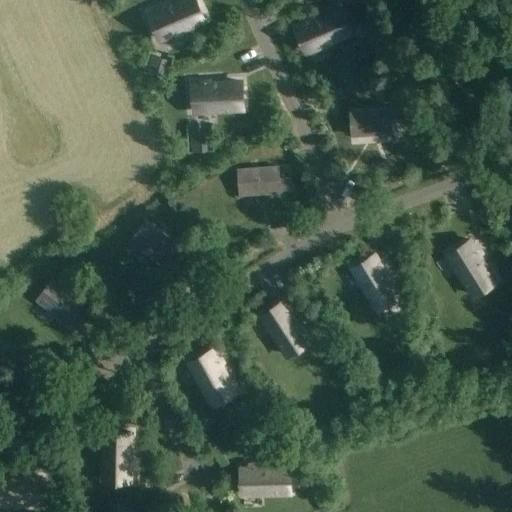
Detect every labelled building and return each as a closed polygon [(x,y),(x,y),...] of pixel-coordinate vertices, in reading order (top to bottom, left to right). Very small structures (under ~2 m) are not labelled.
[(160,38),(205,18),(196,0),(181,0),(165,7),(164,5),(157,8),(158,10),(150,14),(160,38)] [(296,26),(307,50),(351,31),(341,7),(312,20),(310,17),(304,20),(305,23),(296,26)] [(367,54),(355,44),(349,51),(361,61),(367,54)] [(156,60),(151,59),(148,72),(161,75),(163,67),(154,65),(156,60)] [(193,84),(194,110),(243,107),(242,81),(210,83),(209,80),(202,81),(202,83),(193,84)] [(350,109),(352,133),(392,130),(391,106),(350,109)] [(208,150),(207,132),(192,133),(193,151),(208,150)] [(281,192),(279,165),(237,167),(238,195),(281,192)] [(162,267),(179,245),(145,219),(129,241),(162,267)] [(470,239),(448,253),(474,294),(496,280),(479,253),(481,252),(477,246),(474,247),(470,239)] [(379,261),(374,253),(352,267),(378,308),(400,295),(383,267),(386,266),(382,260),(379,261)] [(69,326),(85,304),(52,278),(34,300),(69,326)] [(486,312),(511,296),(511,293),(502,278),(475,295),(486,312)] [(288,307),(283,299),(261,313),(287,354),(309,340),(292,313),(294,312),(290,306),(288,307)] [(235,391),(214,352),(212,348),(190,361),(213,403),(235,391)] [(237,392),(218,415),(229,424),(248,401),(237,392)] [(107,432),(107,480),(132,481),(133,449),(135,449),(135,441),(133,441),(133,432),(107,432)] [(290,465),(267,466),(258,466),(258,464),(250,464),(250,466),(241,467),(242,493),(290,491),(290,465)] [(4,477),(0,476),(0,502),(43,503),(43,478),(12,477),(12,474),(4,474),(4,477)] [(116,502),(137,501),(136,487),(115,488),(116,502)]
